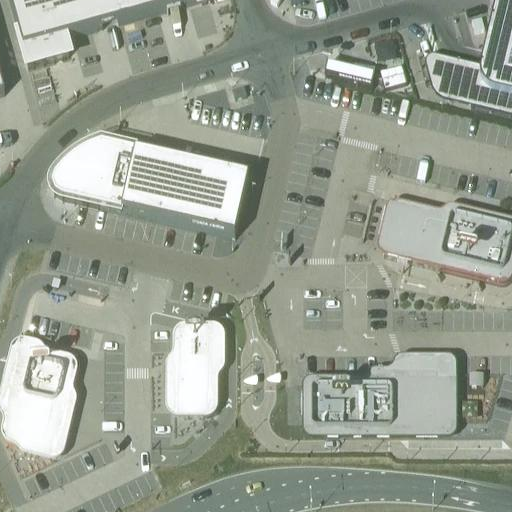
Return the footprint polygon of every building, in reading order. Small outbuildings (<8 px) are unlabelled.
[(7,0),(22,53),(217,0),(7,0)] [(443,62),(438,64),(440,81),(444,84),(475,92),(470,112),(511,122),(511,0),(496,0),(480,71),(443,62)] [(329,67),(322,77),(363,87),(370,77),(329,67)] [(50,172),(45,178),(45,184),(47,189),(50,194),(54,195),(229,235),(243,174),(172,158),(172,161),(156,157),(156,155),(93,141),(88,143),(76,149),(58,161),(55,165),(50,172)] [(387,210),(382,229),(393,232),(389,247),(386,261),(500,288),(506,288),(509,285),(511,272),(511,233),(403,209),(394,206),(391,206),(387,210)] [(173,341),(173,344),(172,399),(172,403),(173,408),(175,411),(176,413),(178,414),(181,415),(183,416),(210,416),(210,368),(220,368),(220,354),(210,354),(210,340),(208,337),(206,334),(203,331),(200,330),(196,330),(186,330),(184,330),(182,330),(179,331),(177,332),(175,334),(175,335),(174,337),(173,339),(173,340),(173,341)] [(1,434),(1,438),(2,442),(4,445),(7,447),(11,449),(56,460),(57,455),(58,453),(60,442),(69,405),(76,375),(76,372),(75,368),(74,365),(71,363),(68,361),(16,349),(13,362),(18,363),(10,397),(5,396),(2,409),(7,410),(1,434)] [(303,388),(303,426),(306,432),(311,434),(329,434),(329,440),(337,440),(337,434),(378,434),(378,440),(426,438),(426,432),(444,433),(451,432),(455,430),(457,426),(456,364),(454,361),(450,358),(446,358),(403,358),(403,380),(369,381),(310,382),(306,383),(303,388)]
